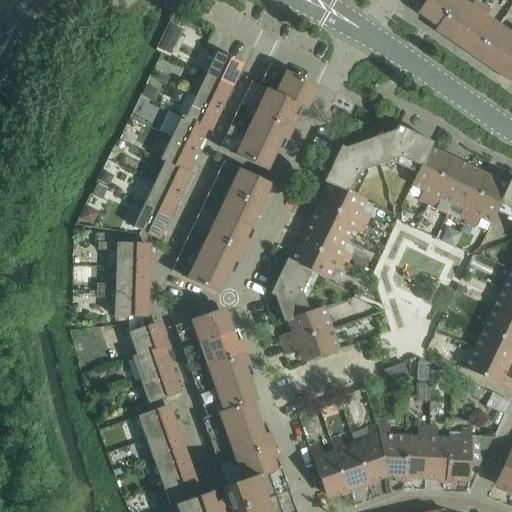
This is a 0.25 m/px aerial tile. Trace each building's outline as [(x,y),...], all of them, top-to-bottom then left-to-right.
[(427,0),(420,11),(418,14),(437,28),(438,28),(457,0),(427,0)] [(457,0),(438,28),(437,28),(435,32),(455,46),(482,6),(474,1),(470,7),(460,0),(457,0)] [(482,6),(455,46),(475,59),(498,26),(486,18),(490,12),(482,6)] [(498,26),(475,59),(495,73),(511,47),(511,31),(510,34),(498,26)] [(164,39),(158,51),(169,57),(175,44),(164,39)] [(511,47),(495,73),(511,84),(511,47)] [(216,53),(206,76),(232,88),(242,66),(216,53)] [(293,105),(298,107),(302,109),(306,111),(317,88),(274,67),(273,70),(274,71),(275,70),(277,71),(274,77),(270,76),(264,89),(264,90),(278,97),(294,104),(293,105)] [(206,76),(195,98),(221,110),(232,88),(206,76)] [(294,104),(278,97),(264,90),(264,89),(255,85),(254,88),(256,89),(256,87),(258,89),(255,95),(251,93),(245,107),(292,130),(302,109),(298,107),(293,105),(294,104)] [(146,88),(142,97),(152,102),(156,93),(146,88)] [(195,98),(185,118),(185,119),(207,130),(207,131),(211,133),(221,110),(195,98)] [(238,122),(242,124),(239,130),(237,129),(237,128),(236,127),(234,130),(273,148),(277,150),(282,152),(292,130),(245,107),(238,122)] [(181,117),(171,139),(197,152),(207,131),(207,130),(185,119),(185,118),(181,117)] [(395,131),(370,140),(379,166),(400,159),(420,168),(421,168),(428,152),(429,152),(433,144),(397,127),(395,131)] [(227,144),(231,145),(228,152),(226,151),(227,150),(225,149),(224,152),(267,172),(277,150),(273,148),(234,130),(227,144)] [(160,161),(164,163),(186,173),(187,173),(197,152),(171,139),(160,161)] [(324,183),(330,186),(330,185),(349,194),(349,193),(358,174),(379,166),(370,140),(345,149),(340,147),(324,183)] [(421,168),(420,168),(413,184),(424,189),(418,201),(427,206),(448,161),(429,152),(428,152),(421,168)] [(448,161),(427,206),(436,210),(447,215),(452,203),(468,170),(448,161)] [(164,163),(154,185),(180,197),(191,175),(187,173),(186,173),(164,163)] [(220,187),(218,186),(217,188),(260,208),(271,186),(228,165),(220,181),(224,182),(221,189),(219,188),(220,187)] [(447,215),(445,217),(456,223),(457,220),(466,224),(487,179),(468,170),(452,203),(447,215)] [(104,172),(99,183),(109,187),(112,181),(110,176),(104,172)] [(487,179),(466,224),(475,228),(481,216),(492,221),(499,206),(507,189),(506,189),(487,179)] [(499,206),(511,211),(511,181),(510,181),(506,189),(507,189),(499,206)] [(154,185),(143,206),(170,219),(180,197),(154,185)] [(330,185),(330,186),(321,204),(366,226),(370,218),(357,212),(363,200),(349,193),(349,194),(330,185)] [(97,186),(92,196),(100,200),(106,190),(97,186)] [(217,197),(214,195),(207,209),(250,230),(260,208),(217,188),(216,190),(218,191),(218,189),(220,191),(217,197)] [(321,204),(312,225),(344,240),(349,229),(362,235),(366,226),(321,204)] [(170,219),(143,206),(133,229),(159,241),(170,219)] [(207,219),(203,217),(196,231),(244,254),(254,232),(250,230),(207,209),(206,211),(207,212),(208,211),(210,212),(207,219)] [(457,223),(454,231),(461,235),(465,227),(457,223)] [(312,225),(302,244),(347,265),(351,257),(339,251),(344,240),(312,225)] [(466,226),(462,233),(469,237),(473,229),(466,226)] [(189,252),(187,251),(186,253),(229,273),(234,275),(244,254),(196,231),(189,246),(193,247),(190,254),(188,253),(189,252)] [(116,244),(98,244),(97,251),(116,252),(115,269),(149,270),(149,245),(116,244)] [(302,244),(293,263),(293,264),(312,272),(311,273),(325,280),(331,268),(343,274),(347,265),(302,244)] [(178,273),(177,272),(175,275),(219,296),(229,273),(186,253),(179,267),(183,269),(180,275),(178,274),(178,273)] [(284,324),(290,321),(309,314),(309,313),(302,293),(311,273),(312,272),(293,264),(293,263),(287,260),(270,296),(274,298),(284,324)] [(115,286),(96,285),(96,292),(148,294),(149,270),(115,269),(115,286)] [(148,294),(96,292),(96,299),(114,300),(113,318),(147,319),(148,294)] [(511,295),(504,292),(495,312),(511,319),(511,295)] [(279,338),(282,347),(328,330),(321,309),(309,313),(309,314),(290,321),(294,332),(279,338)] [(224,310),(179,326),(180,329),(182,328),(181,327),(184,326),(186,333),(182,334),(187,349),(232,333),(224,310)] [(511,319),(495,312),(485,331),(511,343),(511,319)] [(159,323),(128,334),(136,357),(136,358),(159,349),(160,350),(164,349),(168,347),(159,323)] [(328,330),(282,347),(285,356),(301,350),(305,362),(336,351),(328,330)] [(511,343),(485,331),(476,351),(505,365),(511,354),(511,343)] [(237,332),(232,333),(187,349),(188,351),(190,351),(189,350),(192,349),(194,355),(190,357),(195,372),(245,354),(237,332)] [(136,358),(136,357),(132,358),(140,382),(172,371),(164,349),(160,350),(159,349),(136,358)] [(505,365),(476,351),(467,371),(496,385),(511,392),(511,390),(511,381),(500,376),(505,365)] [(245,354),(195,372),(201,387),(205,386),(207,392),(205,393),(204,392),(203,392),(203,394),(249,379),(253,377),(245,354)] [(418,365),(417,381),(429,382),(430,365),(420,360),(418,365)] [(408,376),(404,365),(383,372),(387,383),(408,376)] [(172,371),(140,382),(148,405),(180,394),(172,371)] [(92,372),(80,377),(84,389),(93,386),(95,381),(92,372)] [(430,372),(430,383),(444,384),(444,373),(430,372)] [(252,404),(257,402),(249,379),(203,394),(209,410),(213,408),(215,415),(213,416),(212,415),(211,415),(211,417),(212,417),(252,403),(252,404)] [(467,386),(463,393),(479,401),(483,394),(467,386)] [(212,417),(211,417),(207,418),(208,421),(209,421),(209,419),(211,419),(214,425),(210,427),(215,442),(260,426),(252,404),(252,403),(212,417)] [(169,406),(137,418),(146,441),(177,430),(169,406)] [(265,424),(260,426),(215,442),(216,444),(217,443),(217,442),(219,441),(222,448),(218,449),(223,464),(273,447),(265,424)] [(369,439),(354,445),(368,486),(373,485),(372,483),(385,479),(377,425),(365,429),(369,439)] [(389,426),(377,425),(385,479),(398,479),(398,481),(403,481),(405,437),(389,436),(389,426)] [(417,438),(405,437),(403,481),(407,482),(407,480),(424,481),(425,477),(427,428),(418,427),(417,438)] [(427,428),(425,477),(424,481),(441,481),(441,483),(446,484),(448,439),(436,439),(437,428),(427,428)] [(460,440),(448,439),(446,484),(450,484),(450,482),(469,483),(471,444),(471,430),(461,429),(460,440)] [(177,430),(146,441),(154,464),(185,452),(177,430)] [(330,442),(333,452),(334,455),(335,454),(347,488),(348,491),(363,486),(364,488),(368,486),(354,445),(342,449),(339,439),(330,442)] [(318,446),(309,449),(313,462),(326,499),(343,493),(344,495),(349,493),(348,491),(347,488),(335,454),(334,455),(333,452),(322,456),(318,446)] [(273,447),(223,464),(228,479),(233,478),(235,485),(232,486),(232,484),(230,485),(231,487),(272,473),(272,472),(281,469),(273,447)] [(511,447),(510,451),(495,484),(494,487),(510,494),(510,496),(511,496),(511,447)] [(185,452),(154,464),(162,486),(193,475),(185,452)] [(231,487),(221,490),(229,511),(295,511),(281,469),(272,472),(272,473),(231,487)] [(193,475),(162,486),(170,509),(197,499),(197,498),(201,497),(193,475)] [(197,499),(170,509),(170,511),(223,511),(216,492),(201,497),(197,498),(197,499)]
